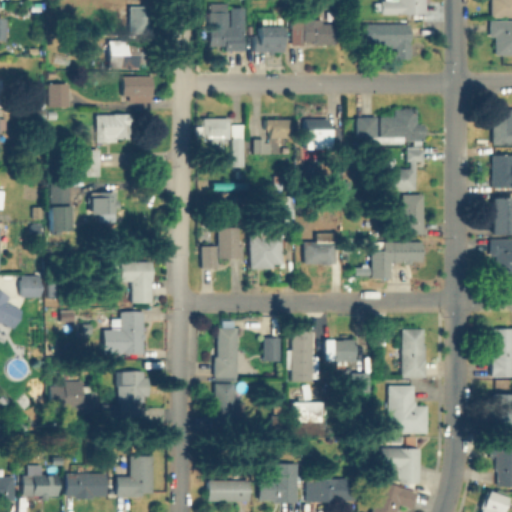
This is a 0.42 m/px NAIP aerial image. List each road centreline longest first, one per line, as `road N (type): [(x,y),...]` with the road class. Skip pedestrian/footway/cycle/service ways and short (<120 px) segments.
road 1 (residential): [(178,0),(176,511)]
road 2 (residential): [(178,301),(511,299)]
road 3 (residential): [(178,81),(511,80)]
road 4 (residential): [(453,0),(453,299)]
road 5 (residential): [(453,299),(454,455),(440,511)]
